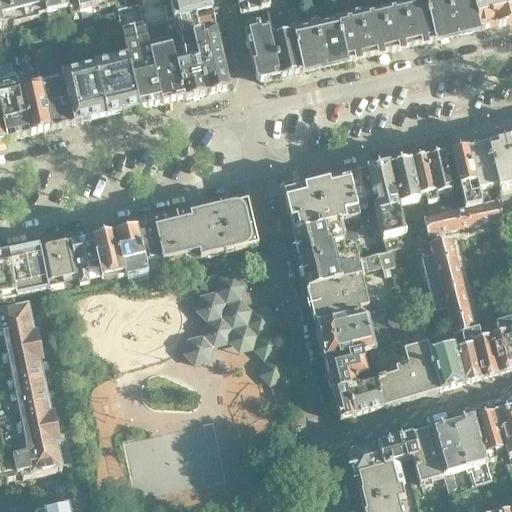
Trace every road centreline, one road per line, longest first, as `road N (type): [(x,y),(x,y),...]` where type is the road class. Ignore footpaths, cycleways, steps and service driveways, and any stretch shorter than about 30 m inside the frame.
road 1 (residential): [(254,173),(321,439)]
road 2 (residential): [(511,51),(252,111)]
road 3 (residential): [(254,173),(511,111)]
road 4 (residential): [(0,232),(254,173)]
road 5 (residential): [(252,111),(0,170)]
road 6 (residential): [(511,389),(321,439)]
